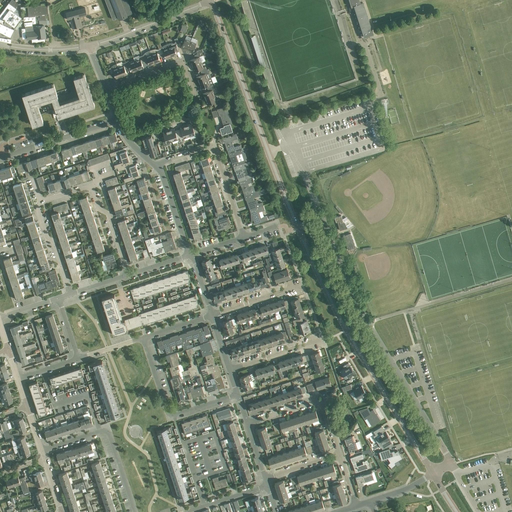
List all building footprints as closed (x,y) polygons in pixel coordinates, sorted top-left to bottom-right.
[(20,0),(11,0),(0,15),(4,18),(3,19),(5,21),(6,19),(14,25),(20,17),(12,11),(20,0)] [(105,0),(113,19),(118,17),(119,20),(127,16),(127,15),(132,13),(126,0),(105,0)] [(359,0),(349,0),(361,37),(373,34),(363,2),(361,3),(359,0)] [(36,6),(28,6),(29,16),(35,16),(36,26),(36,27),(26,28),(27,39),(46,37),(44,25),(46,25),(46,15),(48,13),(48,5),(41,6),(41,5),(36,5),(36,6)] [(73,29),(81,26),(79,19),(77,19),(77,17),(87,15),(85,7),(66,13),(68,20),(71,19),(71,21),(70,21),(73,29)] [(255,35),(251,36),(257,58),(261,57),(255,35)] [(187,50),(191,41),(192,38),(187,36),(186,37),(181,48),(184,50),(184,49),(187,50)] [(192,53),(194,48),(196,43),(191,41),(187,50),(189,51),(189,52),(192,53)] [(178,48),(176,45),(175,42),(172,44),(172,43),(169,43),(166,44),(168,47),(171,57),(174,56),(177,55),(175,49),(178,48)] [(169,58),(171,57),(168,47),(166,44),(165,45),(161,47),(162,48),(159,49),(161,54),(164,53),(166,59),(169,58)] [(159,49),(158,49),(157,49),(155,49),(150,50),(151,54),(155,63),(157,62),(157,63),(160,61),(158,55),(161,54),(159,49)] [(152,64),(155,63),(151,54),(150,50),(145,53),(143,54),(143,55),(142,55),(144,61),(147,60),(149,66),(153,64),(152,64)] [(202,56),(201,56),(200,53),(198,54),(194,55),(195,58),(190,60),(191,64),(191,63),(192,66),(201,62),(205,61),(204,56),(202,56)] [(141,62),(144,61),(142,55),(139,57),(139,55),(133,58),(134,60),(138,70),(140,69),(141,69),(144,68),(141,62)] [(136,70),(138,70),(134,60),(129,62),(129,61),(125,62),(128,67),(130,66),(133,72),(136,71),(136,70)] [(125,68),(128,67),(125,62),(122,63),(122,61),(116,64),(121,76),(124,75),(124,76),(127,74),(125,68)] [(206,70),(205,67),(203,67),(201,62),(192,66),(193,68),(194,71),(200,69),(201,72),(206,70)] [(121,76),(116,64),(114,65),(111,67),(112,67),(109,68),(111,74),(114,73),(116,79),(119,77),(121,76)] [(209,72),(208,73),(206,70),(201,72),(202,75),(196,77),(197,80),(198,80),(199,82),(211,77),(209,72)] [(84,74),(74,78),(76,86),(78,85),(82,96),(85,95),(85,97),(55,107),(58,116),(63,115),(63,116),(95,105),(84,74)] [(213,86),(215,85),(214,82),(213,83),(211,77),(199,82),(200,85),(199,85),(200,88),(206,86),(207,89),(213,86)] [(54,84),(22,94),(33,125),(43,122),(41,114),(40,114),(37,115),(34,104),(31,105),(30,103),(57,94),(54,84)] [(212,90),(214,89),(213,86),(207,89),(208,91),(203,94),(204,97),(205,99),(214,95),(212,90)] [(214,95),(205,99),(206,101),(207,105),(213,102),(214,105),(220,103),(219,100),(216,101),(214,95)] [(232,124),(227,110),(226,107),(216,110),(212,112),(214,118),(219,116),(219,115),(222,114),(223,117),(221,118),(225,127),(220,128),(222,134),(227,132),(231,131),(230,125),(230,124),(232,124)] [(190,139),(196,137),(196,136),(199,135),(196,128),(193,129),(192,124),(190,124),(186,125),(189,136),(190,139)] [(184,138),(189,136),(186,125),(182,126),(182,127),(180,128),(182,133),(179,134),(182,141),(185,140),(184,138)] [(182,141),(179,134),(176,135),(174,129),(172,129),(168,130),(172,141),(178,139),(179,142),(182,141)] [(169,141),(172,141),(168,130),(165,131),(165,132),(163,132),(165,137),(162,138),(164,146),(170,144),(169,141)] [(113,145),(110,146),(111,149),(114,148),(113,146),(115,146),(114,141),(117,140),(115,132),(108,135),(110,142),(112,142),(113,145)] [(218,140),(219,139),(221,142),(225,141),(225,142),(227,150),(228,152),(241,148),(240,145),(234,147),(232,140),(238,138),(236,133),(218,139),(218,140)] [(109,142),(110,146),(113,145),(112,142),(110,142),(108,135),(101,137),(104,144),(109,142)] [(154,145),(154,144),(151,136),(146,137),(142,139),(145,148),(149,146),(154,145)] [(99,146),(101,153),(103,152),(100,145),(104,144),(101,137),(95,139),(97,146),(99,146)] [(99,146),(97,146),(95,139),(88,141),(91,148),(96,147),(97,150),(100,149),(99,146)] [(84,151),(85,150),(91,148),(88,141),(81,143),(84,151)] [(81,143),(75,145),(77,153),(83,151),(84,155),(86,154),(85,150),(84,151),(81,143)] [(152,155),(157,154),(157,153),(161,152),(158,143),(154,144),(154,145),(149,146),(152,155)] [(75,145),(68,148),(70,155),(72,155),(77,153),(75,145)] [(68,148),(61,150),(64,157),(69,155),(70,159),(73,158),(72,155),(70,155),(68,148)] [(238,156),(237,155),(243,153),(241,148),(228,152),(229,155),(232,164),(233,166),(247,162),(246,159),(239,161),(239,159),(240,158),(240,157),(239,157),(238,156)] [(123,149),(110,153),(111,157),(115,155),(124,151),(123,149)] [(59,159),(58,156),(57,151),(50,154),(52,161),(54,160),(59,159)] [(124,151),(115,155),(116,159),(119,159),(128,156),(128,155),(126,151),(124,151)] [(55,164),(54,160),(52,161),(50,154),(43,156),(45,163),(46,165),(52,164),(52,165),(55,164)] [(119,159),(118,159),(120,163),(120,164),(132,160),(130,155),(128,155),(128,156),(119,159)] [(46,165),(45,163),(43,156),(36,158),(39,165),(40,165),(41,167),(46,165)] [(202,166),(210,164),(207,157),(200,159),(202,165),(202,166)] [(38,166),(39,169),(41,168),(40,165),(39,165),(36,158),(30,160),(32,167),(38,166)] [(26,170),(27,169),(32,167),(30,160),(23,162),(26,170)] [(120,163),(114,165),(115,168),(133,162),(132,160),(120,164),(120,163)] [(194,161),(191,162),(193,169),(196,168),(196,169),(199,168),(199,166),(196,167),(194,161)] [(28,173),(28,172),(27,169),(26,170),(23,162),(16,164),(19,172),(24,170),(25,173),(28,173)] [(133,162),(115,168),(115,169),(116,171),(116,172),(116,171),(118,171),(125,169),(125,168),(134,165),(133,162)] [(248,175),(246,168),(248,167),(247,162),(233,166),(234,170),(235,170),(238,178),(239,181),(252,176),(251,173),(248,175)] [(134,165),(125,168),(125,169),(127,173),(138,169),(137,169),(136,164),(134,165)] [(202,165),(199,166),(199,168),(203,167),(205,173),(212,170),(210,164),(202,166),(202,165)] [(13,165),(4,168),(7,177),(13,175),(12,173),(16,172),(13,165)] [(138,169),(127,173),(129,177),(129,178),(140,174),(141,173),(140,168),(137,169),(138,169)] [(90,178),(88,171),(82,172),(81,169),(78,170),(79,173),(81,173),(83,180),(90,178)] [(212,171),(212,170),(205,173),(206,178),(207,179),(214,177),(212,171)] [(183,178),(182,177),(180,171),(179,172),(177,173),(173,174),(175,181),(183,178)] [(77,182),(74,175),(69,177),(68,173),(65,174),(65,175),(66,178),(68,177),(70,185),(77,182)] [(77,182),(83,180),(81,173),(79,173),(74,175),(77,182)] [(129,177),(124,179),(125,182),(141,177),(140,174),(129,178),(129,177)] [(63,187),(70,185),(68,177),(66,178),(65,175),(60,177),(61,180),(63,187)] [(183,179),(186,178),(186,176),(182,177),(183,178),(175,181),(177,187),(185,185),(183,179)] [(252,176),(239,181),(240,184),(243,193),(244,195),(255,192),(253,185),(252,185),(251,182),(252,182),(254,181),(252,176)] [(216,184),(214,178),(214,177),(207,179),(206,178),(203,179),(204,182),(207,180),(209,186),(216,184)] [(63,187),(61,180),(55,181),(54,178),(52,179),(53,182),(54,182),(56,189),(63,187)] [(139,187),(146,184),(144,178),(137,180),(138,184),(128,187),(129,190),(132,189),(132,190),(136,189),(135,186),(138,185),(139,187)] [(50,191),(56,189),(54,182),(53,182),(47,184),(50,191)] [(22,183),(13,186),(15,192),(24,189),(22,183)] [(148,191),(146,184),(139,187),(138,185),(135,186),(136,189),(139,188),(141,193),(148,191)] [(211,192),(218,190),(216,184),(209,186),(208,187),(209,190),(210,189),(211,191),(211,192)] [(186,190),(185,185),(177,187),(180,194),(187,191),(186,190)] [(117,194),(117,192),(115,187),(108,189),(110,196),(117,194)] [(24,189),(15,192),(17,197),(26,195),(24,189)] [(187,193),(191,192),(190,189),(186,190),(187,191),(180,194),(182,200),(189,198),(187,193)] [(213,199),(221,197),(218,190),(211,192),(211,191),(209,192),(207,192),(208,195),(212,194),(213,199)] [(118,195),(121,194),(120,191),(117,192),(117,194),(110,196),(112,203),(120,200),(118,195)] [(151,198),(148,191),(141,193),(143,199),(143,200),(151,198)] [(255,192),(244,195),(245,198),(246,198),(249,207),(250,209),(263,205),(262,202),(258,204),(257,200),(254,200),(253,198),(259,196),(258,191),(255,192)] [(26,195),(17,197),(19,203),(28,200),(26,195)] [(89,203),(87,196),(79,199),(81,204),(78,205),(79,208),(82,207),(82,205),(89,203)] [(216,206),(223,204),(221,197),(213,199),(211,200),(213,205),(215,205),(216,206)] [(146,207),(153,204),(151,198),(143,200),(143,199),(140,200),(140,202),(144,201),(146,207)] [(191,203),(189,198),(182,200),(184,207),(191,205),(191,203)] [(28,200),(19,203),(21,209),(29,206),(28,200)] [(122,207),(121,206),(120,200),(112,203),(115,209),(122,207)] [(192,206),(195,205),(194,202),(191,203),(191,205),(184,207),(186,214),(193,211),(192,206)] [(91,210),(89,203),(82,205),(82,207),(84,212),(91,210)] [(122,208),(126,207),(125,204),(121,206),(122,207),(115,209),(117,216),(124,214),(122,208)] [(148,213),(155,211),(153,204),(146,207),(147,210),(138,213),(139,216),(141,216),(142,217),(145,216),(144,213),(147,212),(148,213)] [(213,205),(212,206),(213,208),(214,208),(216,216),(226,213),(223,204),(216,206),(215,205),(213,205)] [(263,205),(250,209),(251,213),(251,220),(254,220),(254,221),(255,224),(268,220),(267,216),(261,218),(259,211),(265,210),(263,205)] [(29,206),(21,209),(23,215),(31,212),(29,206)] [(93,216),(91,210),(84,212),(86,217),(82,218),(83,221),(87,220),(86,219),(93,216)] [(157,218),(155,211),(148,213),(147,212),(144,213),(145,216),(148,215),(150,220),(157,218)] [(195,217),(194,211),(193,211),(186,214),(188,221),(196,218),(195,217)] [(55,213),(51,214),(53,221),(61,218),(61,220),(64,219),(65,218),(64,216),(60,217),(59,212),(58,212),(55,213)] [(27,223),(34,221),(32,214),(25,217),(27,222),(27,223)] [(196,219),(200,218),(199,215),(195,217),(196,218),(188,221),(191,227),(198,225),(196,219)] [(337,222),(340,230),(347,228),(347,227),(344,221),(343,222),(341,215),(335,217),(336,222),(337,222)] [(88,225),(96,223),(93,216),(86,219),(87,220),(88,225)] [(218,217),(214,218),(215,222),(215,223),(214,223),(215,225),(216,225),(218,230),(219,230),(230,227),(228,222),(230,221),(228,216),(219,220),(218,217)] [(22,223),(20,218),(14,220),(17,227),(20,226),(21,227),(24,226),(23,223),(22,223)] [(66,224),(64,219),(61,220),(61,218),(53,221),(56,227),(66,224)] [(152,227),(159,224),(157,218),(150,220),(152,225),(152,227)] [(127,225),(126,224),(125,219),(118,222),(120,229),(127,226),(127,225)] [(29,230),(37,228),(34,221),(27,223),(27,222),(23,223),(24,226),(28,225),(29,230)] [(91,232),(98,229),(96,223),(88,225),(90,231),(87,232),(88,234),(91,233),(91,232)] [(66,224),(56,227),(58,234),(65,231),(66,233),(69,232),(68,229),(65,231),(63,225),(66,224)] [(128,227),(131,226),(130,224),(127,225),(127,226),(120,229),(122,235),(129,233),(128,227)] [(154,233),(157,232),(162,231),(159,224),(152,227),(152,225),(148,226),(149,229),(150,229),(152,234),(154,233)] [(200,230),(198,225),(191,227),(193,234),(200,231),(200,230)] [(31,237),(39,234),(37,228),(29,230),(31,235),(28,237),(29,239),(32,238),(31,237)] [(100,236),(98,230),(98,229),(91,232),(91,233),(93,239),(100,236)] [(201,233),(204,232),(203,229),(200,230),(200,231),(193,234),(195,241),(202,238),(201,233)] [(67,239),(66,233),(65,231),(58,234),(60,241),(67,239)] [(162,242),(165,252),(165,251),(168,250),(176,248),(171,232),(165,234),(167,238),(168,240),(162,242)] [(132,239),(131,238),(129,233),(122,235),(124,242),(132,239)] [(343,236),(348,250),(355,247),(350,233),(343,236)] [(41,241),(39,234),(31,237),(32,238),(34,243),(41,241)] [(102,243),(100,236),(93,239),(95,244),(91,245),(92,248),(96,247),(95,245),(102,243)] [(132,239),(124,242),(126,248),(134,246),(132,241),(135,240),(135,237),(131,238),(132,239)] [(67,239),(60,241),(62,247),(70,245),(70,246),(73,245),(73,243),(69,244),(67,239)] [(155,242),(152,243),(150,239),(145,240),(147,246),(150,245),(153,256),(161,253),(161,252),(164,251),(165,252),(162,242),(156,244),(155,242)] [(43,248),(41,241),(34,243),(35,249),(32,250),(33,253),(36,251),(36,250),(43,248)] [(105,250),(102,243),(95,245),(96,247),(97,252),(105,250)] [(70,245),(62,247),(64,253),(72,251),(70,246),(70,245)] [(268,252),(266,246),(265,245),(260,247),(262,254),(268,252)] [(134,246),(126,248),(129,255),(136,253),(136,251),(135,251),(134,246)] [(271,251),(270,250),(269,246),(266,246),(268,252),(270,258),(281,254),(279,248),(271,251)] [(256,256),(262,254),(260,247),(254,249),(256,256)] [(38,257),(45,254),(43,248),(36,250),(36,251),(38,257)] [(251,258),(256,256),(254,249),(248,250),(251,258)] [(136,254),(140,253),(139,250),(136,251),(136,253),(129,255),(131,262),(138,259),(136,254)] [(243,254),(240,255),(243,262),(243,264),(244,263),(244,260),(245,260),(251,258),(248,250),(242,252),(243,254)] [(74,257),(72,252),(72,251),(64,253),(67,261),(74,258),(74,260),(78,259),(77,256),(74,257)] [(113,252),(102,256),(105,265),(102,266),(104,272),(113,269),(113,267),(117,266),(117,265),(116,266),(114,259),(115,259),(113,252)] [(20,262),(20,261),(24,260),(22,253),(18,255),(19,260),(16,261),(17,264),(20,262)] [(37,257),(35,258),(37,263),(36,263),(37,266),(41,265),(40,263),(48,261),(45,254),(38,257),(37,257)] [(237,254),(231,256),(233,264),(239,262),(239,261),(242,261),(242,262),(243,262),(240,255),(237,256),(237,254)] [(276,262),(283,260),(281,254),(270,258),(270,260),(275,259),(276,262)] [(231,256),(225,258),(228,265),(228,267),(231,266),(230,265),(233,264),(231,256)] [(13,263),(13,262),(11,257),(3,259),(6,266),(13,263)] [(76,265),(74,260),(74,258),(67,261),(69,267),(76,265)] [(87,259),(92,273),(95,272),(91,258),(87,259)] [(222,267),(228,265),(225,258),(219,260),(222,267)] [(211,265),(211,264),(209,259),(202,261),(204,267),(211,265)] [(278,268),(280,267),(285,265),(283,260),(276,262),(270,264),(270,266),(271,267),(277,265),(278,268)] [(13,265),(17,264),(16,261),(13,262),(13,263),(6,266),(8,272),(15,270),(13,265)] [(40,273),(46,271),(45,269),(50,268),(48,261),(40,263),(41,265),(37,266),(36,263),(33,264),(34,266),(34,267),(36,266),(37,268),(41,267),(43,270),(39,271),(40,273)] [(78,270),(76,265),(69,267),(71,274),(78,272),(79,273),(82,272),(81,269),(78,270)] [(213,271),(211,265),(204,267),(206,273),(213,271)] [(60,284),(59,281),(55,269),(48,272),(51,280),(47,282),(49,289),(54,287),(54,288),(58,287),(57,285),(60,284)] [(17,275),(15,270),(8,272),(10,279),(17,277),(17,275)] [(181,272),(184,284),(191,282),(187,270),(183,272),(181,273),(181,272)] [(268,272),(270,279),(275,277),(276,282),(286,279),(286,280),(290,278),(287,270),(272,275),(271,271),(268,272)] [(217,273),(214,274),(213,271),(206,273),(208,279),(209,278),(210,281),(219,278),(217,273)] [(81,279),(79,273),(78,272),(71,274),(73,281),(81,279)] [(174,275),(178,286),(184,284),(181,272),(177,274),(175,275),(175,274),(174,275)] [(18,278),(21,277),(20,274),(17,275),(17,277),(10,279),(12,286),(19,283),(18,278)] [(168,277),(172,288),(178,286),(174,275),(170,276),(171,276),(169,277),(168,276),(168,277)] [(269,282),(267,277),(267,276),(264,277),(258,279),(261,286),(267,285),(266,283),(269,282)] [(162,279),(166,290),(172,288),(168,277),(164,278),(162,279)] [(156,281),(159,292),(166,290),(162,279),(158,280),(156,281)] [(255,288),(261,286),(258,279),(253,281),(255,288)] [(149,283),(153,294),(159,292),(156,281),(152,282),(152,283),(150,283),(149,283)] [(249,290),(255,288),(253,281),(247,283),(249,290)] [(37,285),(36,283),(33,284),(37,294),(44,291),(49,289),(47,282),(37,285)] [(21,289),(20,284),(19,283),(12,286),(14,293),(22,290),(21,289)] [(143,285),(147,296),(153,294),(149,283),(145,284),(145,285),(144,285),(143,285)] [(244,292),(249,290),(247,283),(241,285),(244,292)] [(137,287),(141,298),(147,296),(143,285),(139,286),(139,287),(137,287)] [(238,294),(244,292),(241,285),(235,287),(238,294)] [(130,289),(134,300),(141,298),(137,287),(133,288),(133,289),(131,289),(130,289)] [(232,296),(238,294),(235,287),(230,288),(232,296)] [(22,290),(14,293),(16,299),(24,297),(22,292),(26,290),(25,288),(21,289),(22,290)] [(221,299),(226,298),(224,290),(223,288),(221,289),(221,291),(218,292),(221,299)] [(226,298),(232,296),(230,288),(224,290),(226,298)] [(215,301),(221,299),(218,292),(213,294),(215,301)] [(112,295),(102,298),(103,303),(102,303),(103,306),(104,306),(105,310),(104,310),(105,313),(106,312),(108,316),(107,317),(108,320),(109,319),(109,320),(110,319),(111,324),(110,324),(114,335),(118,333),(118,334),(124,332),(124,331),(142,325),(139,315),(123,320),(115,298),(114,295),(112,295)] [(195,295),(189,297),(193,308),(195,308),(199,307),(195,295)] [(189,297),(183,300),(186,310),(188,310),(193,309),(193,308),(189,297)] [(293,306),(300,304),(298,298),(291,301),(293,306)] [(286,307),(284,301),(284,300),(283,299),(277,301),(280,309),(286,307)] [(183,300),(176,302),(180,312),(182,312),(186,311),(186,310),(183,300)] [(274,311),(280,309),(277,301),(272,303),(274,311)] [(176,302),(170,304),(174,314),(176,314),(180,313),(180,312),(176,302)] [(268,312),(274,311),(272,303),(266,305),(268,312)] [(170,304),(164,306),(167,317),(168,316),(170,316),(174,315),(174,314),(170,304)] [(295,312),(302,310),(300,304),(293,306),(295,312)] [(263,314),(268,312),(266,305),(260,307),(261,309),(258,310),(260,315),(261,318),(263,317),(263,314)] [(164,306),(157,308),(161,319),(163,318),(168,317),(168,316),(167,317),(164,306)] [(157,308),(151,310),(155,321),(157,320),(161,319),(157,308)] [(255,309),(249,311),(251,318),(252,320),(254,319),(254,317),(257,316),(260,315),(258,310),(255,311),(255,309)] [(151,310),(145,312),(148,323),(149,323),(151,322),(155,321),(151,310)] [(297,318),(304,316),(302,310),(295,312),(297,318)] [(248,319),(251,318),(249,311),(243,313),(245,320),(248,327),(250,326),(248,319)] [(145,312),(138,314),(139,315),(142,325),(143,325),(142,325),(144,324),(145,324),(149,323),(148,323),(145,312)] [(240,322),(245,320),(243,313),(237,315),(240,322)] [(53,314),(45,316),(47,322),(54,320),(53,314)] [(299,324),(300,329),(302,334),(310,331),(307,321),(303,322),(301,317),(293,320),(295,325),(299,324)] [(231,319),(222,322),(224,328),(231,326),(233,325),(231,319)] [(54,320),(47,322),(48,325),(47,326),(48,328),(49,328),(56,326),(54,320)] [(21,327),(29,324),(28,321),(22,323),(22,324),(11,328),(13,334),(18,332),(17,329),(21,328),(21,327)] [(200,328),(205,341),(208,340),(207,338),(206,338),(205,335),(210,333),(207,325),(203,326),(203,327),(202,327),(201,327),(200,328),(200,327),(200,328)] [(56,326),(49,328),(51,334),(58,332),(56,326)] [(228,336),(233,335),(234,335),(233,332),(231,326),(224,328),(226,334),(227,333),(228,336)] [(194,329),(190,330),(193,339),(198,337),(199,341),(200,341),(200,343),(203,342),(205,341),(200,328),(199,328),(198,328),(199,328),(198,329),(198,328),(197,329),(196,329),(195,330),(194,329)] [(183,333),(182,334),(187,347),(190,346),(189,344),(190,344),(188,340),(193,339),(190,330),(186,331),(187,332),(185,333),(185,332),(185,333),(184,333),(183,333),(184,333),(183,334),(183,333)] [(15,340),(32,334),(31,331),(23,334),(23,333),(19,335),(18,332),(13,334),(15,340)] [(287,337),(285,332),(285,331),(282,332),(276,334),(279,342),(285,340),(284,338),(287,337)] [(58,332),(51,334),(53,340),(60,338),(58,332)] [(27,339),(33,337),(32,334),(15,340),(17,346),(22,344),(26,343),(25,339),(27,338),(27,339)] [(178,334),(174,336),(176,344),(177,346),(182,344),(184,350),(187,349),(187,347),(182,334),(181,334),(180,334),(179,334),(179,335),(178,335),(178,334)] [(273,343),(279,342),(276,334),(271,336),(273,343)] [(166,339),(165,339),(170,353),(173,352),(172,350),(173,349),(172,346),(176,344),(174,336),(170,337),(170,338),(169,338),(168,338),(167,339),(167,338),(167,339),(166,339)] [(267,345),(273,343),(271,336),(265,338),(267,345)] [(60,338),(53,340),(55,346),(62,344),(60,338)] [(262,347),(267,345),(265,338),(259,340),(262,347)] [(161,340),(157,341),(160,350),(165,348),(167,354),(170,353),(165,339),(164,340),(164,339),(164,340),(163,340),(162,340),(163,340),(161,341),(161,340)] [(256,349),(262,347),(259,340),(254,342),(256,349)] [(211,354),(214,353),(210,341),(201,344),(205,356),(211,354)] [(250,351),(256,349),(254,342),(248,344),(250,351)] [(19,352),(36,346),(35,343),(23,347),(22,344),(17,346),(19,352)] [(62,344),(55,346),(57,352),(64,349),(62,344)] [(244,353),(250,351),(248,344),(242,345),(244,353)] [(239,355),(244,353),(242,345),(236,347),(239,355)] [(26,356),(24,353),(37,349),(36,346),(19,352),(21,358),(26,356)] [(233,357),(239,355),(236,347),(231,349),(230,348),(227,349),(229,355),(232,354),(233,357)] [(171,367),(178,365),(179,364),(178,358),(179,358),(177,352),(166,356),(168,362),(170,361),(171,367)] [(313,360),(321,357),(319,352),(311,354),(313,360)] [(201,370),(215,365),(211,354),(205,356),(207,361),(206,362),(207,364),(200,366),(201,370)] [(304,362),(302,356),(301,355),(296,357),(298,364),(304,362)] [(292,366),(298,364),(296,357),(290,358),(292,366)] [(315,366),(322,363),(321,357),(313,360),(315,366)] [(286,368),(292,366),(290,358),(284,360),(286,368)] [(281,369),(286,368),(284,360),(278,362),(279,364),(276,365),(278,370),(281,379),(284,378),(281,369)] [(88,365),(90,371),(95,370),(104,367),(102,361),(96,363),(95,363),(88,365)] [(324,369),(322,363),(315,366),(317,371),(324,369)] [(345,369),(341,371),(346,380),(355,375),(350,366),(348,363),(348,364),(343,367),(345,369)] [(215,365),(201,370),(203,375),(212,372),(214,378),(221,376),(217,364),(215,365)] [(278,370),(276,365),(273,366),(273,364),(267,366),(269,373),(275,371),(278,370)] [(173,379),(178,377),(179,377),(180,376),(179,371),(180,370),(178,365),(171,367),(170,367),(173,379)] [(266,374),(269,373),(267,366),(261,368),(264,375),(264,377),(266,376),(266,374)] [(258,377),(264,375),(261,368),(255,370),(258,377)] [(0,376),(1,378),(9,376),(7,370),(0,371),(0,376)] [(242,383),(249,381),(251,380),(254,379),(253,375),(255,374),(255,373),(252,373),(252,374),(247,376),(247,375),(240,377),(242,383)] [(221,376),(214,378),(216,384),(207,387),(209,392),(225,387),(221,376)] [(173,379),(170,380),(174,391),(183,388),(179,377),(178,377),(173,379)] [(315,382),(318,389),(327,386),(327,387),(331,386),(329,378),(315,382)] [(246,391),(251,390),(252,390),(251,387),(253,386),(253,385),(251,381),(251,380),(249,381),(242,383),(244,389),(245,389),(246,391)] [(39,387),(37,382),(29,384),(31,390),(39,387)] [(0,391),(9,389),(7,383),(0,385),(0,391)] [(306,385),(308,391),(314,389),(312,383),(306,385)] [(202,387),(196,389),(194,389),(193,385),(189,386),(191,391),(193,398),(204,394),(202,389),(202,387)] [(362,386),(353,391),(358,399),(367,394),(362,386)] [(305,392),(304,388),(303,387),(295,390),(297,397),(303,395),(302,393),(305,392)] [(183,388),(174,391),(178,402),(185,400),(183,395),(185,394),(183,388)] [(0,398),(11,395),(9,389),(0,391),(0,398)] [(291,399),(297,397),(295,390),(289,391),(291,399)] [(291,399),(289,391),(283,393),(285,401),(291,399)] [(280,402),(285,401),(283,393),(277,395),(280,402)] [(11,395),(0,398),(3,398),(5,403),(13,401),(11,395)] [(274,404),(280,402),(277,395),(272,397),(274,404)] [(268,406),(274,404),(272,397),(266,399),(268,406)] [(263,408),(268,406),(266,399),(260,401),(263,408)] [(257,410),(263,408),(260,401),(255,403),(257,410)] [(251,412),(257,410),(255,403),(249,405),(251,412)] [(377,415),(373,409),(370,411),(367,407),(359,410),(363,416),(365,414),(371,425),(380,420),(377,415)] [(47,413),(46,408),(37,410),(39,416),(47,413)] [(226,423),(232,421),(231,416),(231,415),(229,408),(217,412),(212,414),(214,419),(214,421),(215,424),(219,423),(218,420),(224,418),(226,423)] [(104,415),(106,421),(113,418),(120,416),(118,410),(109,413),(104,415)] [(316,411),(310,413),(312,421),(318,419),(316,411)] [(310,413),(304,414),(306,423),(312,421),(310,413)] [(201,417),(204,428),(205,428),(205,430),(211,428),(210,426),(211,426),(207,414),(203,416),(201,417)] [(304,414),(297,416),(300,425),(306,423),(304,414)] [(85,418),(87,426),(93,424),(90,416),(85,418)] [(297,416),(291,418),(294,427),(300,425),(297,416)] [(195,419),(194,419),(198,430),(204,428),(201,417),(196,418),(197,418),(195,419)] [(14,427),(17,426),(24,424),(23,418),(12,421),(14,427)] [(82,428),(87,426),(85,418),(79,420),(82,428)] [(291,418),(285,420),(288,429),(294,427),(291,418)] [(188,421),(192,432),(198,430),(194,419),(195,419),(194,419),(190,420),(188,421)] [(76,430),(82,428),(79,420),(73,422),(76,430)] [(282,431),(288,429),(285,420),(279,422),(282,431)] [(182,423),(181,423),(185,434),(186,434),(187,437),(192,435),(191,432),(192,432),(188,421),(184,422),(182,423)] [(235,427),(233,421),(232,421),(226,423),(225,424),(227,429),(235,427)] [(70,432),(76,430),(73,422),(67,424),(70,432)] [(19,432),(22,431),(26,429),(24,424),(17,426),(19,432)] [(64,434),(70,432),(67,424),(62,426),(64,434)] [(56,428),(53,429),(52,426),(49,426),(50,429),(53,437),(59,436),(56,428)] [(59,436),(64,434),(62,426),(56,428),(59,436)] [(163,429),(157,431),(159,437),(168,434),(173,432),(171,426),(163,429)] [(376,435),(374,436),(380,446),(380,445),(382,448),(384,448),(386,447),(390,446),(393,444),(390,440),(391,439),(385,429),(384,430),(382,426),(381,427),(375,430),(374,431),(376,434),(376,435)] [(229,435),(237,432),(235,427),(227,429),(224,430),(226,436),(229,435)] [(268,433),(267,432),(265,427),(257,430),(259,436),(268,433)] [(47,439),(53,437),(50,429),(45,431),(47,439)] [(325,435),(323,429),(322,430),(318,431),(316,432),(315,432),(317,438),(325,435)] [(225,443),(231,441),(239,438),(237,432),(229,435),(230,438),(229,439),(229,438),(224,440),(225,443)] [(270,439),(269,439),(268,433),(259,436),(261,442),(270,439)] [(327,442),(327,441),(325,435),(317,438),(314,439),(316,445),(319,444),(327,442)] [(26,442),(24,436),(14,440),(16,445),(19,444),(26,442)] [(352,436),(344,439),(346,445),(347,445),(350,453),(354,451),(354,450),(358,449),(355,442),(354,442),(352,436)] [(233,447),(241,444),(239,438),(231,441),(233,447)] [(263,448),(264,448),(271,446),(271,445),(270,439),(261,442),(263,448)] [(18,451),(28,448),(26,442),(19,444),(20,447),(16,448),(18,451)] [(319,444),(319,446),(321,450),(329,448),(327,442),(319,444)] [(88,453),(93,451),(91,443),(85,445),(88,453)] [(243,450),(241,445),(241,444),(233,447),(235,452),(243,450)] [(82,455),(88,453),(85,445),(79,447),(82,455)] [(304,446),(298,448),(301,457),(307,455),(304,446)] [(76,457),(82,455),(79,447),(74,449),(76,457)] [(30,454),(28,448),(18,451),(20,457),(30,454)] [(298,448),(292,450),(295,459),(301,457),(298,448)] [(395,463),(402,458),(398,451),(395,452),(394,451),(390,452),(389,448),(379,452),(382,460),(388,458),(390,462),(388,464),(392,468),(396,464),(395,463)] [(74,449),(68,450),(70,459),(76,457),(74,449)] [(68,450),(62,452),(65,460),(70,459),(68,450)] [(236,458),(245,455),(243,450),(235,452),(236,458)] [(292,450),(286,452),(289,461),(295,459),(292,450)] [(62,452),(56,454),(59,462),(65,460),(62,452)] [(286,452),(280,454),(283,463),(289,461),(286,452)] [(350,457),(352,462),(352,461),(355,472),(370,467),(367,460),(362,461),(363,464),(357,466),(355,460),(363,458),(362,453),(354,456),(350,457)] [(280,454),(274,456),(277,465),(283,463),(280,454)] [(238,464),(246,461),(245,455),(236,458),(238,464)] [(274,456),(268,458),(271,467),(277,465),(274,456)] [(93,470),(101,467),(99,461),(91,464),(93,470)] [(240,469),(248,467),(246,461),(238,464),(240,469)] [(400,470),(408,465),(406,462),(398,468),(400,470)] [(333,464),(327,466),(330,475),(336,473),(333,464)] [(327,466),(321,468),(324,477),(330,475),(327,466)] [(95,475),(103,473),(101,467),(93,470),(95,475)] [(242,475),(250,472),(248,467),(240,469),(238,470),(240,476),(242,475)] [(321,468),(315,470),(318,479),(324,477),(321,468)] [(315,470),(309,472),(312,481),(318,479),(315,470)] [(40,472),(30,475),(32,481),(42,477),(40,472)] [(69,478),(67,472),(59,474),(61,480),(69,478)] [(243,485),(245,484),(250,482),(249,479),(252,478),(250,472),(242,475),(240,476),(243,485)] [(309,472),(303,474),(306,483),(312,481),(309,472)] [(97,481),(105,478),(103,473),(95,475),(97,481)] [(359,486),(364,485),(363,483),(374,479),(372,473),(361,476),(361,475),(356,477),(359,486)] [(303,474),(297,476),(300,484),(306,483),(303,474)] [(14,485),(20,483),(18,476),(12,478),(14,485)] [(37,486),(39,485),(44,483),(42,477),(35,480),(37,486)] [(228,485),(226,480),(225,478),(218,480),(217,477),(213,478),(214,482),(213,482),(216,489),(222,486),(223,487),(228,485)] [(15,487),(14,485),(12,478),(6,480),(8,487),(9,489),(15,487)] [(71,483),(69,478),(61,480),(62,486),(71,483)] [(107,484),(105,478),(97,481),(99,487),(107,484)] [(285,487),(285,485),(283,481),(275,483),(277,490),(285,487)] [(72,489),(71,483),(62,486),(64,492),(72,489)] [(343,489),(341,483),(339,483),(336,485),(333,485),(332,486),(334,492),(343,489)] [(109,490),(107,484),(99,487),(101,492),(109,490)] [(287,493),(286,490),(285,487),(277,490),(279,496),(287,493)] [(74,495),(72,489),(64,492),(66,497),(74,495)] [(345,495),(343,489),(334,492),(336,498),(345,495)] [(34,499),(37,498),(44,496),(42,490),(32,493),(34,499)] [(111,495),(109,490),(101,492),(103,498),(111,495)] [(187,492),(178,495),(180,500),(186,498),(186,499),(194,496),(192,490),(187,492)] [(281,502),(282,501),(288,499),(289,499),(287,493),(279,496),(281,502)] [(76,500),(74,495),(66,497),(68,503),(76,500)] [(113,501),(111,495),(103,498),(104,504),(113,501)] [(336,498),(338,504),(347,501),(345,495),(336,498)] [(35,506),(35,505),(46,502),(44,496),(37,498),(38,502),(34,503),(35,506)] [(248,500),(245,501),(247,507),(250,506),(253,505),(260,503),(258,497),(248,500)] [(78,506),(76,501),(76,500),(68,503),(70,509),(78,506)] [(318,511),(325,509),(322,500),(316,502),(318,511)] [(115,507),(113,501),(104,504),(106,510),(115,507)] [(46,502),(35,505),(37,511),(48,508),(46,502)] [(312,511),(314,511),(318,511),(316,502),(310,504),(312,511)] [(253,505),(250,506),(252,511),(255,511),(262,508),(260,503),(253,505)]
